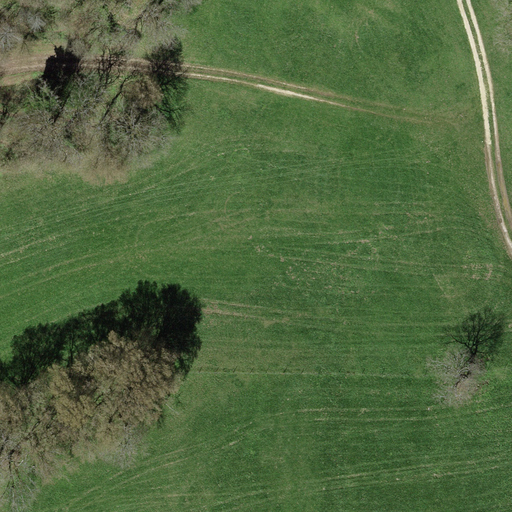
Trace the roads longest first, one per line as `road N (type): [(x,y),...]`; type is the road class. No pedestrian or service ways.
road 1 (track): [(0,67),(106,63),(241,75),(493,143)]
road 2 (track): [(511,239),(462,0)]
